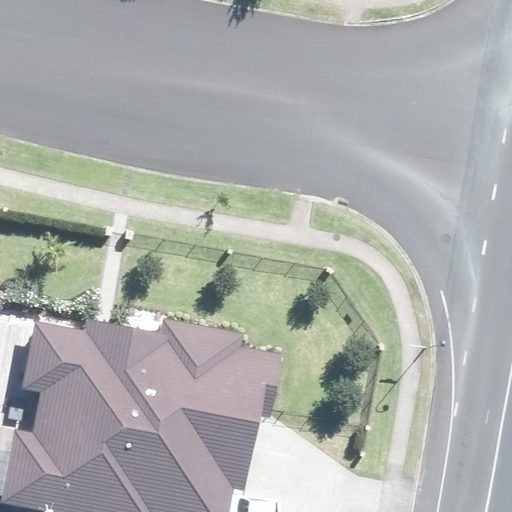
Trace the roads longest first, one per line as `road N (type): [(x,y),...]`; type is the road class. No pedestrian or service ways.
road 1 (residential): [(511,178),(0,64)]
road 2 (unclassified): [(511,363),(483,511)]
